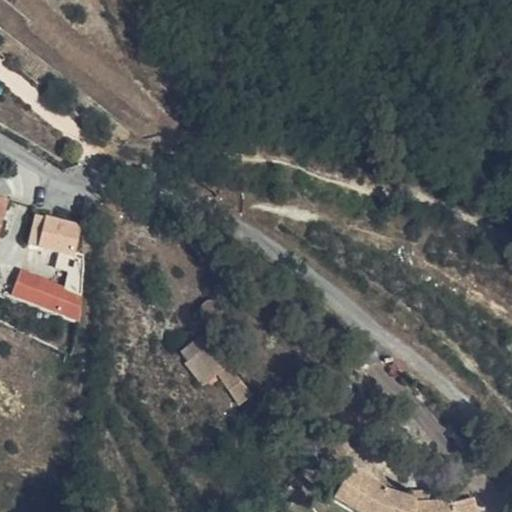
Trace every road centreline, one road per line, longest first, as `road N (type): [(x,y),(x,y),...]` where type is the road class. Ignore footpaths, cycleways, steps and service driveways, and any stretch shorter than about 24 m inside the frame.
road 1 (unclassified): [(0,139),(85,174),(130,166),(288,251),(481,403),(511,437)]
road 2 (track): [(511,221),(337,164),(218,150),(130,166)]
